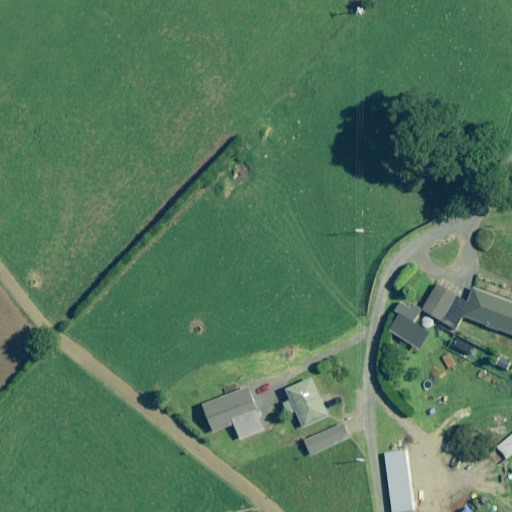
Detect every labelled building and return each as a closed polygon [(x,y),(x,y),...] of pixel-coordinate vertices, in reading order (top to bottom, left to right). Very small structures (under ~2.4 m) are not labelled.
[(511,305),(474,290),(470,301),(437,287),(424,312),(455,330),(463,318),(511,338),(511,305)] [(423,311),(404,299),(396,312),(415,324),(423,311)] [(331,417),(314,379),(288,391),(293,401),(285,404),(290,415),(297,412),(304,428),(331,417)] [(225,390),(228,398),(206,407),(215,433),(236,425),(241,440),(266,431),(251,390),(240,394),(237,385),(225,390)] [(351,439),(345,425),(306,442),(313,456),(351,439)] [(511,456),(511,436),(498,449),(507,460),(511,456)] [(410,511),(417,511),(410,451),(386,454),(393,511),(410,511)]
